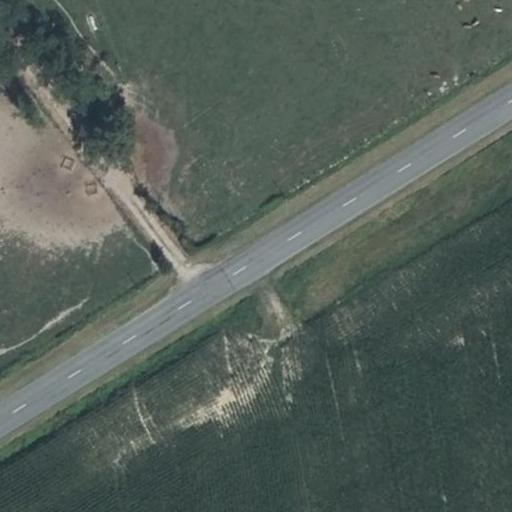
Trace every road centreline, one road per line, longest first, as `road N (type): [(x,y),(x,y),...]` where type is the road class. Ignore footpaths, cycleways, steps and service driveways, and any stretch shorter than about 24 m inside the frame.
road 1 (secondary): [(0,419),(511,100)]
road 2 (track): [(0,21),(199,295)]
